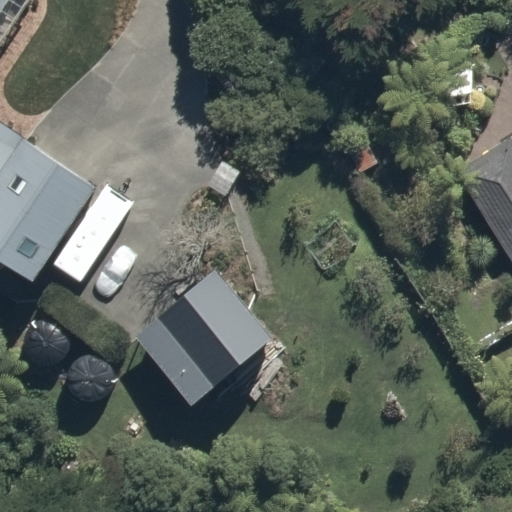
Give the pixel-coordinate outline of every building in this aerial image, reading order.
[(0,6),(4,0),(0,0),(0,266),(13,276),(75,189),(0,135),(0,6)] [(511,136),(453,173),(511,267),(511,136)] [(137,200),(97,174),(36,266),(76,292),(137,200)] [(265,330),(220,274),(126,348),(171,404),(265,330)] [(511,393),(500,402),(511,421),(511,393)]
